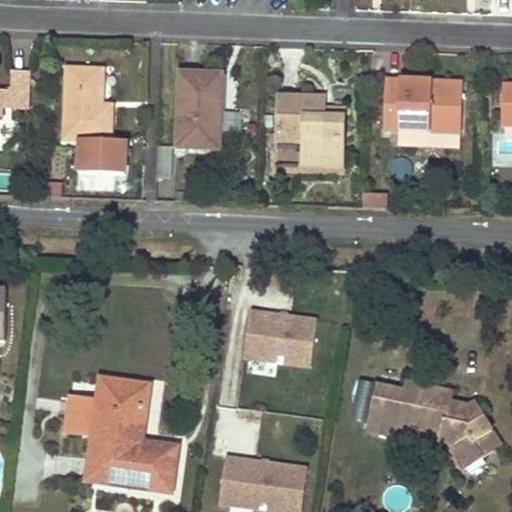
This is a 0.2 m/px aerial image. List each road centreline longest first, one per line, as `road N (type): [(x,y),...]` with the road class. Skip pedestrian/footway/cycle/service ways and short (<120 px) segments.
road 1 (residential): [(0,17),(511,35)]
road 2 (tertiary): [(0,214),(511,231)]
